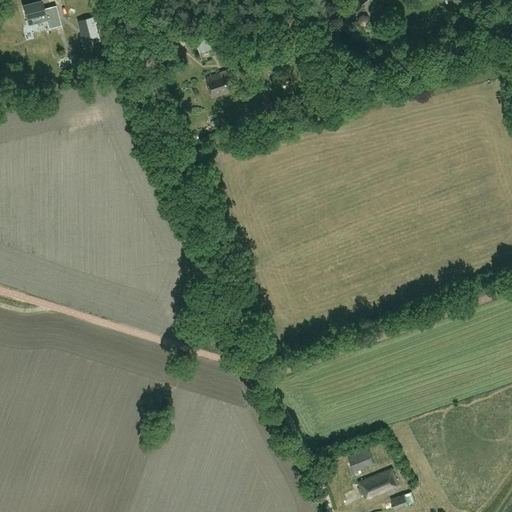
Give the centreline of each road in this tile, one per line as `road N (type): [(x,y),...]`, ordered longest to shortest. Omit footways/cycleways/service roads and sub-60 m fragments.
road 1 (residential): [(267,377),(162,111),(142,0)]
road 2 (track): [(329,511),(267,377)]
